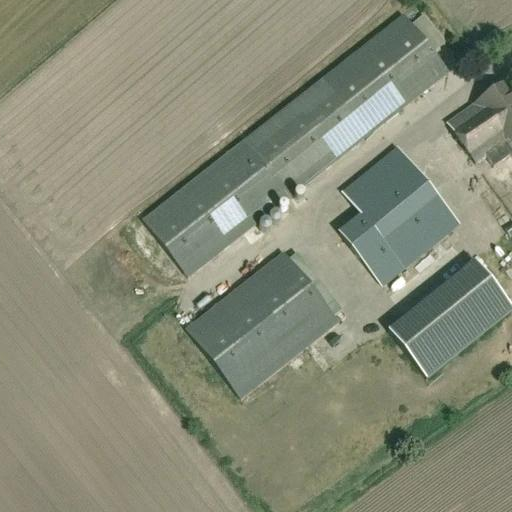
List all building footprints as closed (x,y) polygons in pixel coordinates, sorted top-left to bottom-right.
[(429,29),(421,19),(410,29),(402,19),(142,224),(187,281),(447,76),(417,38),(429,29)] [(511,155),(511,98),(504,87),(446,127),(475,167),(486,159),(493,168),(511,155)] [(381,288),(458,227),(396,151),(364,177),(343,195),(361,219),(339,237),(381,288)] [(337,326),(282,257),(186,333),(240,403),(337,326)] [(426,381),(511,312),(511,310),(475,264),(388,334),(426,381)]
